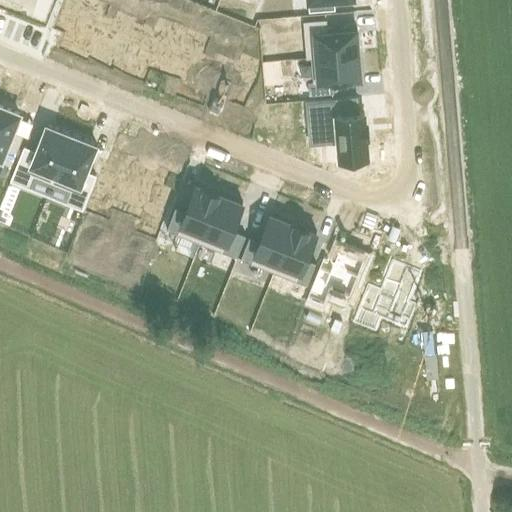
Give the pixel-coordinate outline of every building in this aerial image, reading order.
[(66,0),(56,28),(70,33),(65,47),(85,55),(103,8),(85,1),(85,0),(66,0)] [(307,0),(309,10),(335,8),(334,0),(307,0)] [(103,8),(85,55),(86,55),(87,53),(104,60),(120,17),(116,26),(100,20),(105,8),(103,8)] [(139,25),(138,27),(156,34),(160,23),(143,16),(139,25)] [(120,17),(104,60),(121,66),(120,69),(121,69),(138,25),(120,17)] [(327,18),(303,20),(306,57),(359,52),(357,27),(328,30),(327,18)] [(138,25),(121,69),(141,77),(147,64),(161,69),(177,29),(160,23),(156,34),(138,27),(139,25),(138,25)] [(188,36),(173,74),(187,79),(181,93),(201,100),(216,62),(197,55),(203,41),(188,36)] [(359,52),(306,57),(306,58),(311,57),(313,80),(308,80),(309,94),(334,92),(333,84),(347,83),(346,78),(361,77),(359,52)] [(216,62),(201,100),(221,108),(226,94),(240,100),(254,62),(240,56),(234,69),(216,62)] [(332,98),(307,100),(308,118),(322,117),(324,142),(337,141),(338,158),(367,155),(365,136),(367,136),(366,124),(365,121),(364,121),(363,112),(335,115),(333,115),(332,98)] [(0,104),(0,172),(5,175),(22,134),(11,129),(19,112),(0,104)] [(24,145),(11,178),(29,186),(34,174),(52,182),(71,133),(46,123),(36,149),(24,145)] [(71,133),(52,182),(70,189),(66,200),(82,207),(85,200),(95,173),(86,169),(97,143),(71,133)] [(103,166),(88,204),(104,210),(109,196),(127,204),(143,166),(121,157),(115,171),(103,166)] [(143,166),(127,204),(146,211),(140,225),(156,231),(171,193),(159,188),(164,174),(143,166)] [(166,227),(180,233),(199,240),(200,241),(219,191),(196,182),(185,209),(175,205),(166,227)] [(219,191),(200,241),(236,255),(245,233),(232,228),(243,201),(219,191)] [(249,235),(240,257),(273,270),(293,221),(270,211),(259,239),(249,235)] [(90,233),(96,218),(85,214),(79,229),(90,233)] [(293,221),(273,270),(307,283),(316,261),(306,257),(317,230),(293,221)] [(149,260),(157,240),(143,234),(135,254),(149,260)] [(350,296),(365,258),(339,247),(334,259),(323,254),(306,296),(325,304),(331,288),(350,296)] [(368,283),(352,325),(374,334),(380,319),(406,329),(415,305),(408,303),(418,278),(389,267),(381,288),(368,283)] [(230,274),(227,281),(240,287),(243,279),(230,274)] [(292,330),(286,347),(298,351),(305,335),(292,330)] [(344,345),(335,366),(353,373),(362,352),(344,345)]
